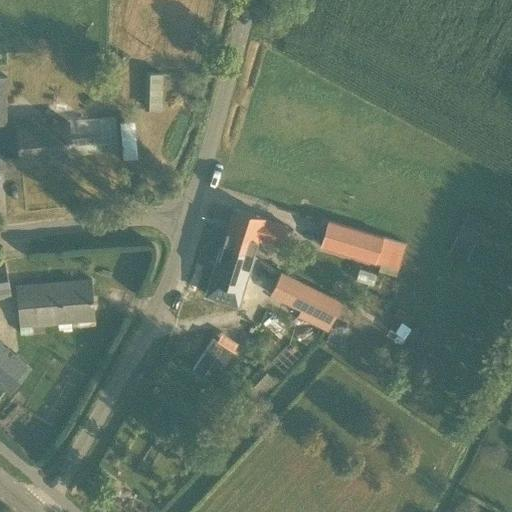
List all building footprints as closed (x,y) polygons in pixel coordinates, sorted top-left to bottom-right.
[(148,110),(160,110),(161,74),(149,73),(148,110)] [(0,76),(0,125),(7,126),(8,112),(8,105),(9,77),(0,76)] [(133,119),(117,121),(123,158),(139,155),(133,119)] [(70,158),(67,126),(43,129),(42,120),(16,122),(20,162),(70,158)] [(221,246),(250,255),(256,239),(277,246),(283,228),(260,221),(261,218),(252,214),(233,208),(221,246)] [(466,211),(455,235),(478,245),(488,222),(466,211)] [(397,268),(404,244),(327,221),(320,245),(397,268)] [(221,246),(210,282),(229,288),(238,291),(250,255),(221,246)] [(0,296),(11,295),(7,279),(4,260),(0,260),(0,296)] [(339,301),(278,272),(266,296),(297,311),(294,316),(324,331),(339,301)] [(91,279),(15,286),(19,326),(94,319),(91,279)] [(0,387),(9,395),(30,369),(0,344),(0,387)]
